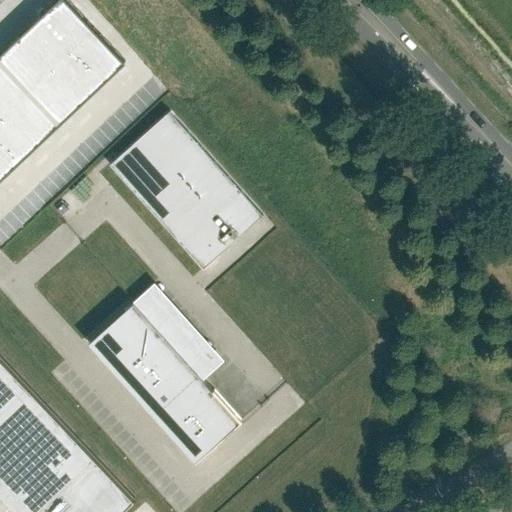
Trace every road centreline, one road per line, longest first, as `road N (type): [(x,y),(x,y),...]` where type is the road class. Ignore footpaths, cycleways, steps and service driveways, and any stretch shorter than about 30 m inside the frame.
road 1 (primary): [(511,171),(355,0)]
road 2 (track): [(511,96),(424,0)]
